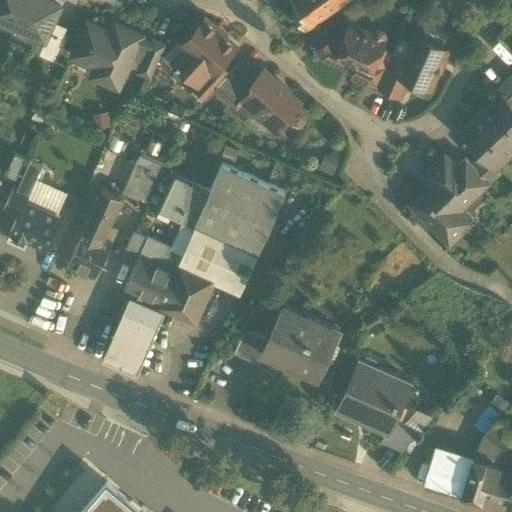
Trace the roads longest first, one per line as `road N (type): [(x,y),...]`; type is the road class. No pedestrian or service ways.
road 1 (tertiary): [(0,346),(423,511)]
road 2 (residential): [(384,144),(385,202),(441,263),(511,297)]
road 3 (residential): [(243,12),(384,144)]
road 4 (residential): [(384,144),(429,125),(501,10)]
